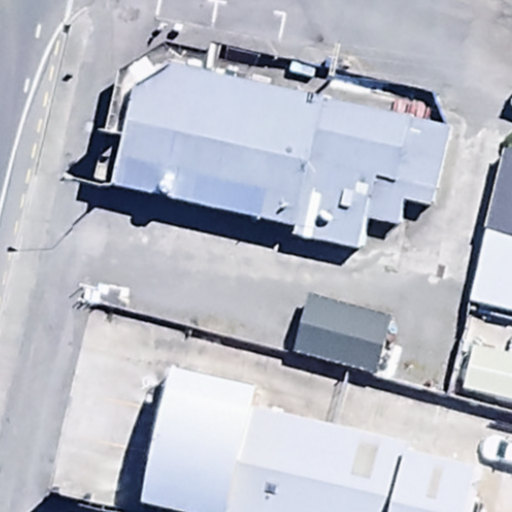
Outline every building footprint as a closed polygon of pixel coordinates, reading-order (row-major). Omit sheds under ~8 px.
[(429,128),(161,69),(127,222),(395,281),(429,128)] [(310,307),(292,370),(376,394),(394,330),(310,307)] [(511,339),(478,329),(454,406),(488,416),(511,339)] [(154,497),(221,511),(232,511),(260,389),(182,372),(154,497)] [(481,511),(490,470),(254,418),(232,511),(481,511)]
